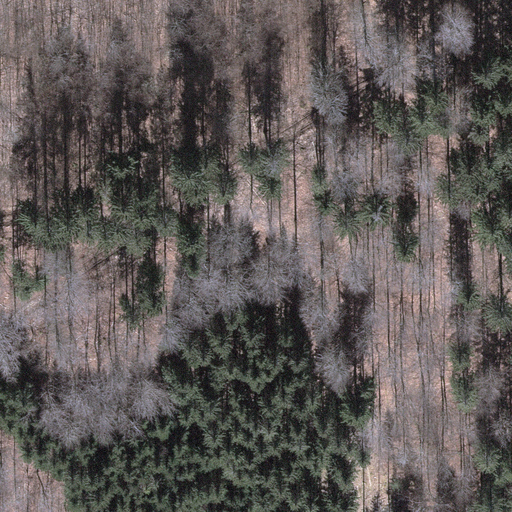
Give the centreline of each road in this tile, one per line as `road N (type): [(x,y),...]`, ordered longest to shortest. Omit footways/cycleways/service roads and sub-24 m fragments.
road 1 (track): [(0,329),(382,69),(508,0)]
road 2 (track): [(0,219),(71,211),(104,227),(116,252)]
